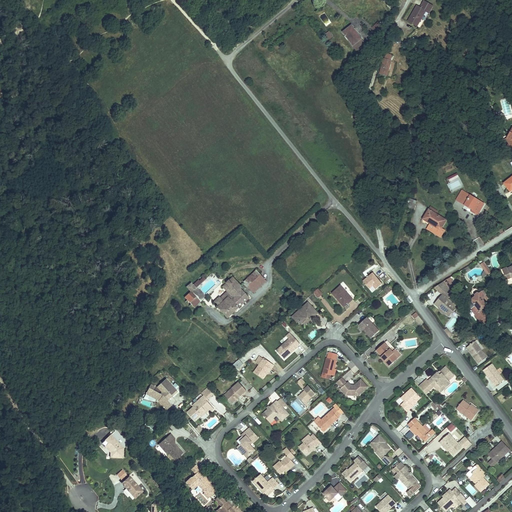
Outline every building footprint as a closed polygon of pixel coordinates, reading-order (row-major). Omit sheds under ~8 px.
[(408,8),(399,23),(408,28),(416,13),(420,14),(423,8),(415,3),(411,10),(408,8)] [(362,26),(366,32),(371,28),(366,22),(362,26)] [(350,39),(340,26),(332,33),(343,45),(350,39)] [(355,44),(350,39),(343,45),(347,51),(355,44)] [(387,77),(393,56),(387,54),(386,59),(384,59),(380,75),(387,77)] [(507,122),(511,119),(511,109),(508,98),(500,101),(507,122)] [(511,174),(503,181),(509,189),(511,188),(511,189),(511,174)] [(483,203),(466,193),(460,202),(473,209),(472,211),(477,214),(483,203)] [(408,196),(404,206),(413,209),(416,199),(408,196)] [(429,223),(425,228),(438,237),(443,230),(439,228),(444,220),(434,213),(436,210),(429,206),(421,218),(426,221),(427,219),(430,221),(429,223)] [(489,270),(482,260),(480,261),(483,266),(482,267),(486,273),(489,270)] [(239,282),(237,283),(247,295),(265,280),(255,268),(239,282)] [(204,299),(202,297),(210,290),(198,277),(204,272),(202,270),(194,277),(196,279),(192,283),(188,278),(182,282),(187,287),(180,293),(186,299),(184,301),(187,305),(196,297),(200,303),(204,299)] [(214,286),(204,272),(198,277),(210,290),(214,286)] [(376,289),(382,284),(373,273),(363,281),(369,289),(373,286),(376,289)] [(218,292),(212,298),(225,313),(247,295),(237,283),(239,282),(232,274),(221,283),(229,293),(226,295),(223,292),(220,294),(218,292)] [(441,279),(438,280),(433,287),(440,293),(432,303),(436,306),(440,306),(445,310),(445,314),(449,314),(456,306),(446,298),(451,293),(441,279)] [(341,284),(332,291),(344,306),(356,296),(350,288),(347,291),(341,284)] [(324,292),(319,287),(315,290),(320,295),(324,292)] [(475,306),(470,310),(478,320),(485,315),(480,308),(485,305),(482,302),(484,301),(485,300),(486,299),(486,298),(486,297),(486,296),(486,295),(485,295),(485,294),(484,294),(484,293),(484,292),(484,291),(484,290),(483,290),(481,289),(480,289),(480,290),(479,291),(478,292),(477,292),(476,291),(475,291),(474,292),(473,293),(474,295),(473,296),(472,296),(471,297),(470,297),(469,298),(469,299),(469,300),(469,301),(470,302),(471,303),(472,303),(473,304),(475,306)] [(309,300),(296,311),(303,320),(309,315),(312,312),(315,316),(320,312),(309,300)] [(440,306),(436,306),(439,312),(445,314),(445,310),(440,306)] [(303,320),(296,311),(292,314),(297,321),(299,319),(301,322),(303,320)] [(369,314),(360,322),(372,336),(381,327),(369,314)] [(309,315),(303,320),(306,323),(312,318),(309,315)] [(485,315),(478,320),(483,327),(490,321),(485,315)] [(288,336),(275,346),(284,357),(296,346),(296,345),(300,341),(290,330),(286,334),(288,336)] [(382,353),(385,356),(383,358),(386,362),(391,357),(394,361),(398,357),(393,351),(389,347),(391,346),(385,340),(377,347),(382,353)] [(486,357),(474,340),(468,345),(470,348),(467,350),(477,363),(486,357)] [(397,347),(393,351),(398,357),(403,353),(397,347)] [(328,353),(327,353),(322,368),(330,370),(333,371),(335,365),(336,365),(339,357),(337,357),(339,351),(329,348),(328,353)] [(275,362),(263,354),(253,369),(263,376),(266,371),(270,365),(272,366),(275,362)] [(239,356),(230,364),(233,368),(236,366),(237,367),(243,361),(239,356)] [(435,369),(426,377),(432,384),(436,380),(439,383),(442,381),(445,384),(450,380),(447,377),(453,372),(445,362),(438,368),(441,371),(438,373),(435,369)] [(503,380),(491,363),(482,370),(492,383),(494,381),(497,384),(503,380)] [(296,391),(302,398),(313,388),(307,381),(306,383),(304,380),(305,378),(301,373),(294,379),(301,387),(296,391)] [(173,390),(178,386),(167,374),(158,381),(163,387),(162,388),(160,388),(154,385),(156,382),(151,379),(147,389),(159,395),(168,405),(173,400),(169,396),(166,393),(171,388),(173,390)] [(341,374),(335,379),(339,384),(338,386),(345,393),(353,393),(353,389),(361,390),(368,384),(360,375),(353,380),(349,381),(346,377),(344,379),(341,374)] [(424,377),(417,383),(424,390),(431,384),(424,377)] [(228,391),(224,394),(230,401),(246,388),(237,378),(225,387),(228,391)] [(411,384),(399,395),(403,399),(399,402),(405,408),(410,405),(406,401),(413,395),(415,398),(419,394),(411,384)] [(166,393),(169,396),(179,388),(178,386),(173,390),(171,388),(166,393)] [(209,387),(203,391),(209,398),(214,394),(209,387)] [(203,391),(191,402),(192,403),(186,408),(195,417),(200,413),(201,415),(209,407),(207,404),(209,402),(207,400),(209,398),(203,391)] [(289,405),(280,394),(277,397),(275,397),(271,400),(273,401),(271,403),(269,401),(265,404),(267,406),(263,411),(268,417),(274,412),(278,409),(284,415),(289,411),(282,404),(284,403),(287,405),(289,405)] [(406,401),(410,405),(416,399),(415,398),(413,395),(406,401)] [(434,396),(428,401),(433,407),(439,402),(434,396)] [(461,398),(455,406),(471,417),(479,407),(476,405),(474,407),(468,402),(461,398)] [(336,401),(333,403),(339,409),(342,407),(336,401)] [(339,409),(333,403),(320,415),(315,420),(323,428),(338,414),(336,413),(339,409)] [(421,424),(413,415),(407,421),(409,424),(408,425),(413,430),(414,429),(417,432),(421,436),(422,435),(425,438),(434,430),(431,426),(430,427),(427,430),(421,424)] [(424,421),(421,424),(427,430),(430,427),(424,421)] [(451,433),(456,428),(451,423),(446,428),(451,433)] [(258,435),(249,425),(241,433),(242,434),(243,435),(240,438),(242,440),(239,443),(248,453),(254,448),(248,442),(251,440),(252,440),(258,435)] [(321,440),(312,430),(309,432),(302,439),(297,443),(304,451),(316,440),(318,443),(321,440)] [(300,437),(302,439),(309,432),(307,430),(300,437)] [(447,430),(436,441),(439,444),(441,442),(448,449),(452,453),(453,452),(461,445),(447,430)] [(378,431),(370,438),(377,446),(374,448),(382,457),(385,454),(383,452),(390,445),(384,438),(385,438),(378,431)] [(123,445),(112,432),(102,441),(115,456),(115,459),(126,455),(123,445)] [(177,440),(171,433),(159,442),(169,453),(171,451),(176,458),(185,451),(176,440),(177,440)] [(459,442),(464,448),(470,442),(466,437),(459,442)] [(377,446),(370,438),(367,441),(374,448),(377,446)] [(487,461),(491,466),(510,448),(501,438),(498,440),(501,443),(495,448),(493,445),(486,451),(491,457),(487,461)] [(441,442),(439,444),(445,451),(448,449),(441,442)] [(245,454),(248,453),(239,443),(237,444),(245,454)] [(279,459),(278,458),(271,463),(278,471),(285,465),(287,467),(293,461),(289,457),(294,453),(286,444),(281,448),(286,454),(279,459)] [(347,463),(343,467),(352,477),(362,469),(358,465),(365,460),(358,453),(352,458),(354,460),(349,465),(347,463)] [(401,473),(399,475),(408,486),(406,489),(410,493),(420,483),(416,479),(417,478),(407,467),(409,466),(399,456),(392,463),(396,468),(401,473)] [(368,463),(365,460),(358,465),(362,469),(368,463)] [(475,481),(473,482),(481,491),(489,483),(483,477),(485,475),(482,472),(485,469),(477,460),(473,463),(474,465),(470,469),(472,472),(469,474),(475,481)] [(195,471),(199,467),(195,462),(191,466),(195,471)] [(195,471),(186,479),(192,486),(189,488),(203,504),(211,496),(209,494),(216,488),(210,481),(210,480),(199,467),(195,471)] [(401,473),(396,468),(391,472),(396,478),(399,475),(401,473)] [(260,470),(252,477),(263,489),(270,482),(273,486),(278,481),(271,473),(267,477),(260,470)] [(378,474),(373,480),(376,483),(382,477),(378,474)] [(141,489),(129,475),(121,481),(125,486),(123,489),(131,498),(141,489)] [(330,482),(321,490),(328,498),(337,490),(339,493),(345,487),(338,479),(332,484),(330,482)] [(270,482),(263,489),(266,492),(273,486),(270,482)] [(440,493),(442,496),(452,487),(449,484),(440,493)] [(437,500),(445,509),(460,496),(462,498),(466,495),(458,485),(453,489),(452,487),(442,496),(437,500)] [(388,491),(375,503),(383,511),(388,508),(386,506),(391,501),(394,503),(396,501),(388,491)] [(214,497),(220,504),(225,500),(219,493),(214,497)] [(222,511),(221,511),(235,511),(231,506),(232,506),(226,499),(225,500),(220,504),(218,506),(222,511)] [(154,502),(148,502),(147,511),(161,511),(160,510),(158,511),(155,511),(154,510),(154,502)] [(297,511),(315,511),(312,503),(308,505),(309,507),(302,510),(297,511)] [(363,511),(356,503),(346,511),(363,511)]
